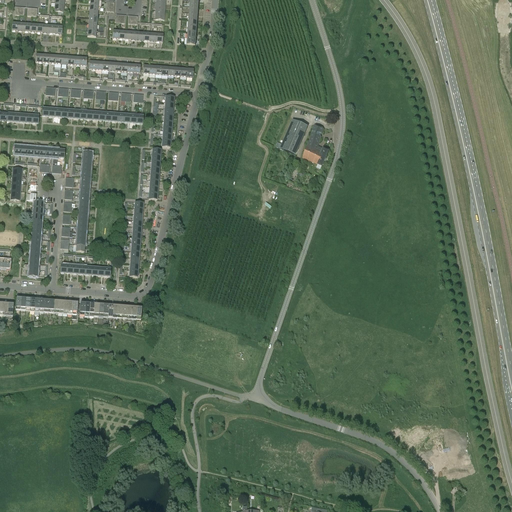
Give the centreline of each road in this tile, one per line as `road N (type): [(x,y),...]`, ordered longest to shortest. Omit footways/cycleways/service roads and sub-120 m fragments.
road 1 (unclassified): [(255,399),(342,133),(340,95),(311,0)]
road 2 (secondary): [(429,0),(503,349)]
road 3 (residential): [(53,290),(145,294),(197,96)]
road 4 (unclassified): [(0,356),(87,349),(242,396)]
road 5 (unclassified): [(439,511),(390,449),(255,399)]
road 6 (residential): [(197,96),(18,82)]
